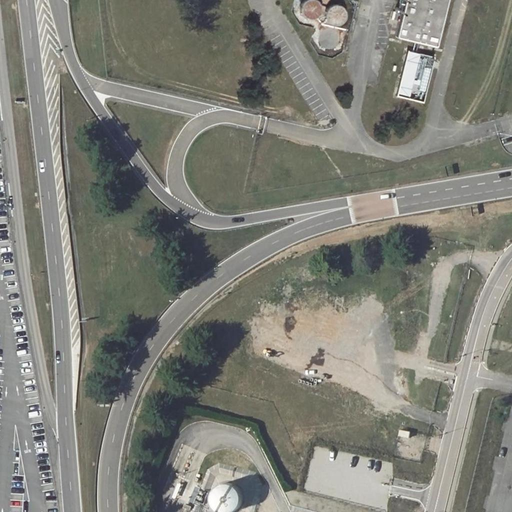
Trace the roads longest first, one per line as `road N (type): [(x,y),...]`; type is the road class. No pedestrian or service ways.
road 1 (primary): [(29,0),(72,511)]
road 2 (primary): [(54,0),(81,82),(182,211),(226,223),(395,202)]
road 3 (primary): [(108,511),(120,410),(169,323),(222,274),(268,246),(395,202)]
road 4 (unclassified): [(433,511),(466,376)]
road 5 (unclassified): [(511,257),(485,306),(466,376)]
